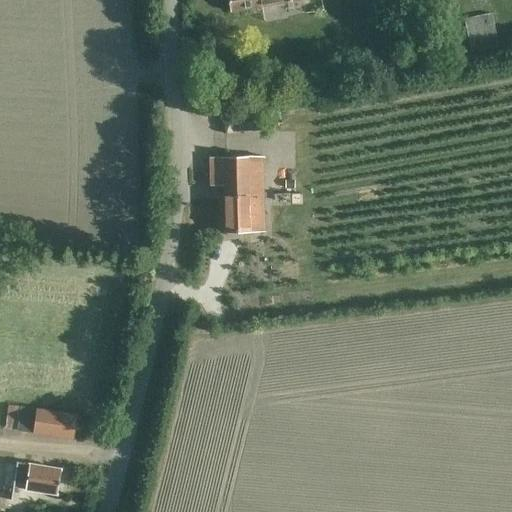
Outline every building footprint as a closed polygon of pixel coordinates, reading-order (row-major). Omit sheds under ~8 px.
[(228,0),(230,10),(288,0),(228,0)] [(498,45),(491,12),(464,18),(471,51),(498,45)] [(222,231),(263,231),(263,155),(207,155),(207,183),(222,183),(222,231)] [(16,430),(72,438),(76,417),(7,408),(5,426),(16,428),(16,430)] [(56,493),(60,468),(0,458),(0,505),(10,507),(13,486),(25,488),(56,493)]
